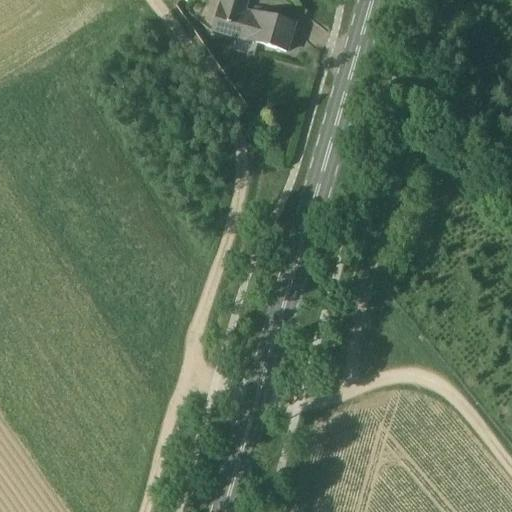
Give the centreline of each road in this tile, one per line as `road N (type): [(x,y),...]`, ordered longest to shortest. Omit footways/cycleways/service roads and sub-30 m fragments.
road 1 (primary): [(224,511),(378,0)]
road 2 (track): [(186,379),(244,202),(244,143),(221,77),(161,0)]
road 3 (track): [(511,465),(444,383),(421,374),(298,407),(215,390)]
